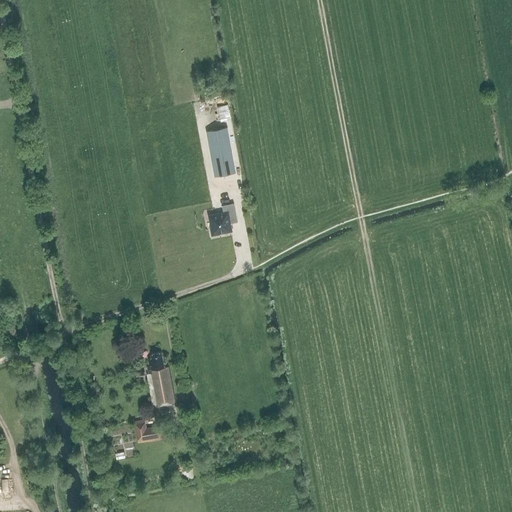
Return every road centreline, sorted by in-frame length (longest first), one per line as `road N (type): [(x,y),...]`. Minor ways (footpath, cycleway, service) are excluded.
road 1 (track): [(61,334),(0,0)]
road 2 (track): [(360,216),(319,0)]
road 3 (track): [(61,334),(253,267)]
road 4 (track): [(61,334),(95,511)]
road 5 (track): [(479,0),(509,172)]
